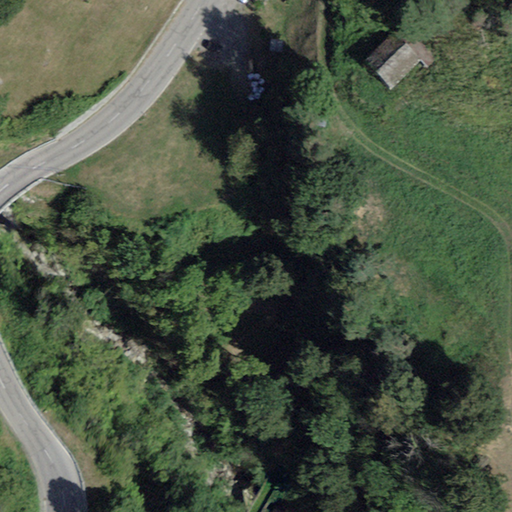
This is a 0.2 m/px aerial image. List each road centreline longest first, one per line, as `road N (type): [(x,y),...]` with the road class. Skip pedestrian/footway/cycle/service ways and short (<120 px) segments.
road 1 (track): [(253,511),(299,437),(294,416),(222,387),(215,370),(231,307),(223,269),(267,249),(269,238),(241,171),(248,140),(232,18),(215,0)]
road 2 (track): [(329,0),(327,77),(360,140),(480,210),(511,241)]
road 3 (tertiary): [(0,190),(113,119),(157,72),(205,0)]
road 4 (tertiary): [(65,511),(52,465),(0,378)]
